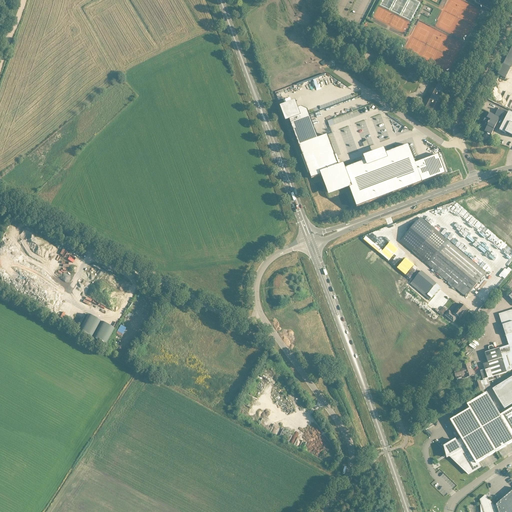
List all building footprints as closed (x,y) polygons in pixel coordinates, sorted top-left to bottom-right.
[(471,0),(475,2),(475,3),(490,11),(495,0),(471,0)] [(420,108),(431,113),(435,116),(450,88),(435,80),(420,108)] [(420,101),(412,98),(410,102),(417,106),(420,101)] [(293,105),(283,109),(287,118),(288,118),(299,146),(318,139),(309,115),(301,108),(295,110),(293,105)] [(491,135),(499,118),(501,119),(504,113),(498,109),(495,116),(489,113),(485,121),(484,120),(483,121),(488,123),(487,124),(488,124),(484,131),(491,135)] [(511,113),(509,112),(499,131),(505,134),(506,134),(511,136),(511,113)] [(299,146),(304,159),(309,174),(311,179),(321,176),(323,175),(330,193),(348,186),(343,170),(342,167),(340,168),(339,166),(338,164),(335,155),(333,151),(327,135),(309,142),(299,146)] [(343,170),(348,186),(357,208),(446,174),(438,155),(415,164),(408,145),(383,154),(382,152),(367,158),(367,160),(345,169),(343,170)] [(466,297),(486,273),(420,218),(400,242),(466,297)] [(432,299),(441,288),(432,281),(421,271),(410,284),(425,297),(427,295),(432,299)] [(449,311),(445,316),(453,323),(457,318),(456,317),(457,317),(458,317),(459,318),(467,309),(460,304),(456,309),(457,310),(453,314),(449,311)] [(447,309),(444,307),(438,313),(441,316),(447,309)] [(511,310),(499,315),(500,320),(506,336),(511,334),(511,310)] [(114,329),(89,316),(80,332),(105,346),(114,329)] [(511,334),(506,336),(509,346),(499,349),(506,373),(511,369),(511,334)] [(483,391),(490,386),(488,381),(493,380),(492,377),(506,373),(499,349),(494,350),(493,346),(492,346),(489,347),(488,348),(489,352),(485,353),(488,363),(483,364),(485,370),(480,371),(483,380),(484,379),(484,380),(481,381),(481,380),(473,383),(477,393),(483,391)] [(461,368),(454,371),(456,379),(463,376),(464,379),(474,375),(470,363),(460,366),(461,368)] [(511,377),(492,390),(504,409),(511,404),(511,377)] [(479,468),(477,463),(511,442),(511,436),(500,416),(486,393),(467,405),(469,409),(450,421),(460,438),(456,441),(456,440),(444,447),(446,453),(450,456),(449,457),(450,456),(468,474),(481,467),(481,466),(479,468)] [(511,408),(500,416),(511,436),(511,408)] [(511,511),(511,491),(496,505),(496,506),(494,507),(494,506),(485,495),(479,500),(481,505),(480,505),(480,511),(511,511)]
